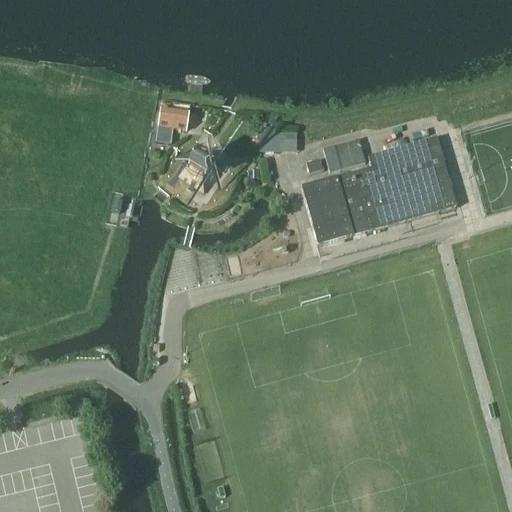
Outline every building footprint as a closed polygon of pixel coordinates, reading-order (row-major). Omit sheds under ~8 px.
[(190,108),(173,106),(172,112),(160,111),(155,145),(170,147),(172,132),(186,134),(190,108)] [(275,131),(259,131),(259,135),(259,154),(259,155),(270,155),(280,155),(280,137),(280,136),(275,136),(275,131)] [(367,159),(371,171),(300,190),(316,249),(456,212),(443,166),(437,141),(367,159)] [(323,152),(330,176),(366,166),(359,142),(323,152)] [(203,194),(219,172),(197,155),(180,178),(203,194)] [(305,167),(308,178),(323,173),(320,163),(305,167)] [(248,173),(248,181),(254,181),(258,181),(258,173),(251,173),(248,173)] [(113,213),(120,214),(122,205),(115,204),(113,213)]
